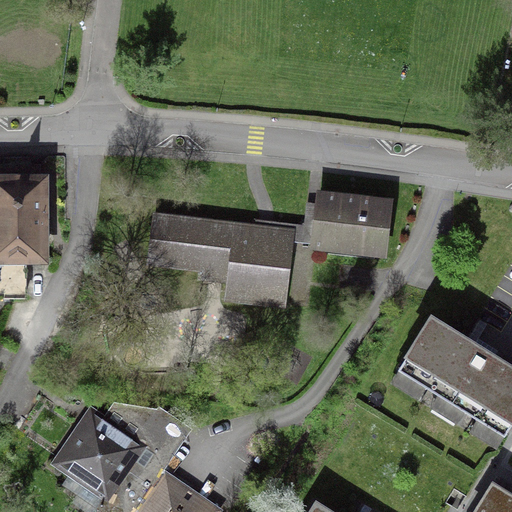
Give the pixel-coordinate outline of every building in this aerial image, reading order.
[(0,263),(24,263),(25,263),(25,260),(41,260),(41,182),(26,182),(0,182),(0,263)] [(387,206),(318,198),(315,226),(320,227),(317,246),(382,254),(387,206)] [(281,305),(289,235),(155,219),(150,262),(203,269),(205,255),(228,257),(227,271),(231,272),(228,298),(281,305)] [(0,278),(0,299),(24,299),(24,279),(0,278)] [(502,427),(511,408),(511,367),(478,348),(421,314),(392,362),(502,427)] [(139,436),(165,453),(183,426),(158,409),(139,436)] [(186,498),(189,494),(164,477),(161,481),(151,474),(154,470),(146,464),(143,468),(133,461),(142,448),(90,413),(55,464),(106,500),(100,509),(104,511),(215,511),(196,499),(193,503),(186,498)] [(511,511),(511,504),(486,489),(472,511),(511,511)] [(327,511),(311,502),(304,511),(327,511)]
